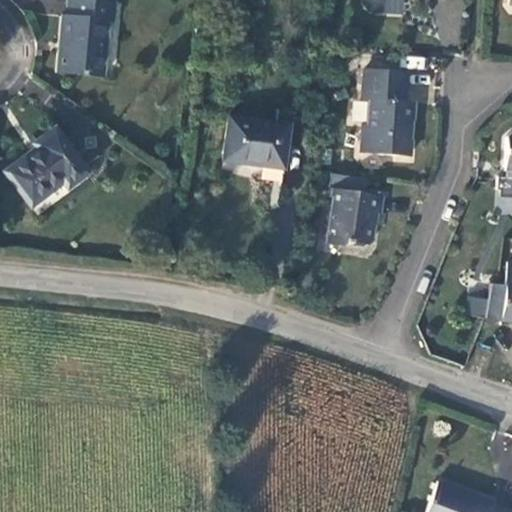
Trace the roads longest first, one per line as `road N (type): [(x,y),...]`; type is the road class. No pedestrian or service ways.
road 1 (unclassified): [(376,358),(188,299),(0,275)]
road 2 (residential): [(376,358),(451,166),(455,121),(475,85),(511,75)]
road 3 (unclassified): [(511,409),(376,358)]
